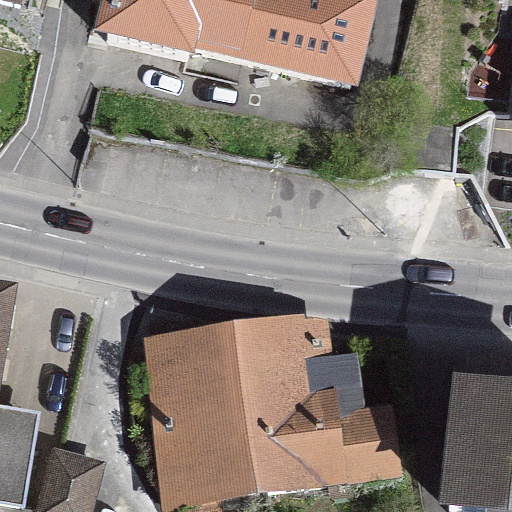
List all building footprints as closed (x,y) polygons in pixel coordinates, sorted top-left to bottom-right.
[(117,0),(107,44),(186,62),(188,52),(349,89),(366,15),(300,0),(117,0)] [(460,128),(395,123),(390,174),(454,179),(460,128)] [(0,349),(9,302),(0,299),(0,349)] [(153,361),(174,508),(395,477),(387,414),(336,422),(324,336),(153,361)] [(454,511),(511,511),(511,402),(462,397),(449,511),(454,511)] [(36,428),(0,421),(0,505),(22,509),(36,428)] [(87,511),(99,469),(56,457),(41,511),(87,511)]
